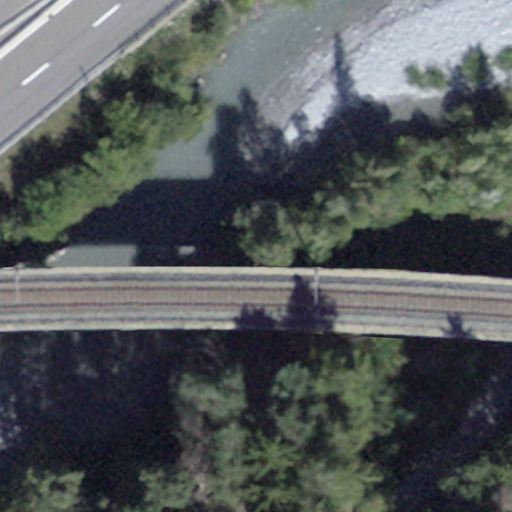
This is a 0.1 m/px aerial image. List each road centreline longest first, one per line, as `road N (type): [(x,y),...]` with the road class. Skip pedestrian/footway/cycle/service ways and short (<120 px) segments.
road 1 (track): [(392,511),(459,451),(511,383)]
road 2 (primary): [(0,99),(123,0)]
